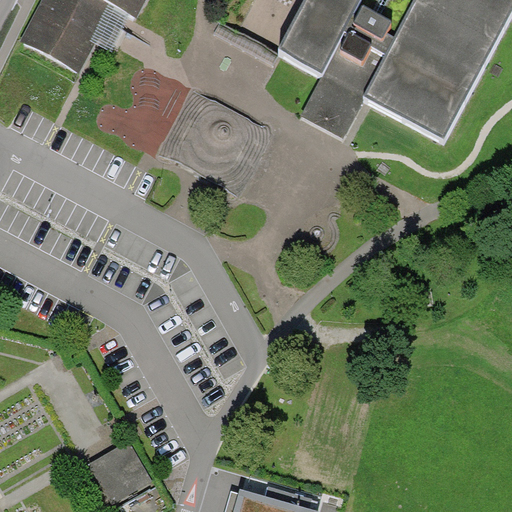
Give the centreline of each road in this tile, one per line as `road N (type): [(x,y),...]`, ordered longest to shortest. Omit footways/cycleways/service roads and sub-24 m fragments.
road 1 (track): [(282,329),(392,235),(511,174)]
road 2 (track): [(282,329),(460,340)]
